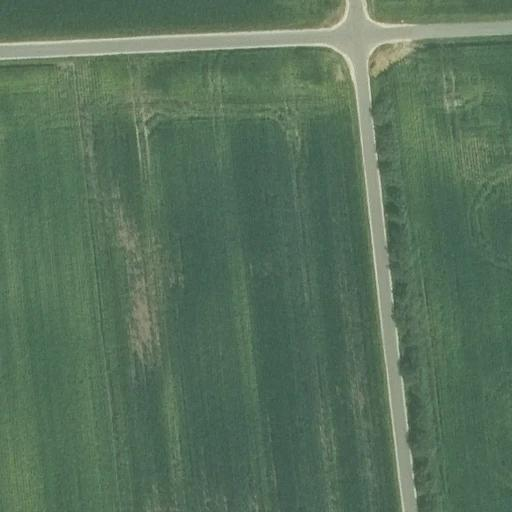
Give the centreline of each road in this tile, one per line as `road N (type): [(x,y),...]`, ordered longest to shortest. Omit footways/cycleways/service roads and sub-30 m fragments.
road 1 (unclassified): [(358,34),(412,511)]
road 2 (unclassified): [(0,50),(358,34)]
road 3 (unclassified): [(358,34),(511,28)]
